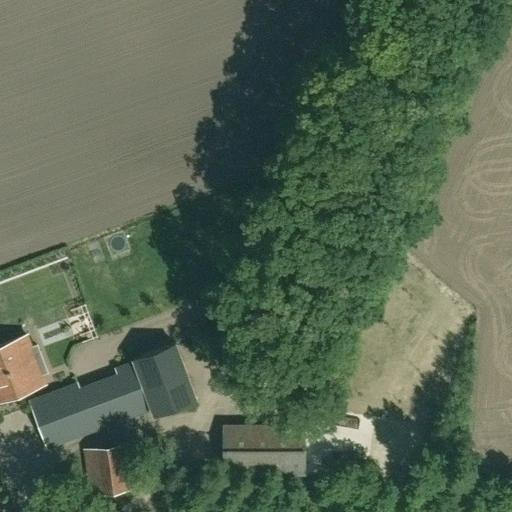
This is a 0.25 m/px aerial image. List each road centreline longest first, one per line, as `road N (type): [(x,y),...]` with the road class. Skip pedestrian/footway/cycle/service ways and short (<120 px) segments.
road 1 (track): [(135,506),(203,407),(397,0)]
road 2 (track): [(135,506),(511,489)]
